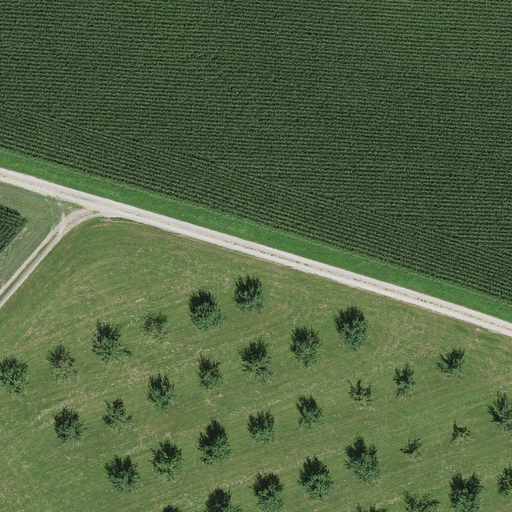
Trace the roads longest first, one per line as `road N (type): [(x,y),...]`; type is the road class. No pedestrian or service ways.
road 1 (unclassified): [(511,332),(391,288),(0,177)]
road 2 (track): [(0,308),(94,203)]
